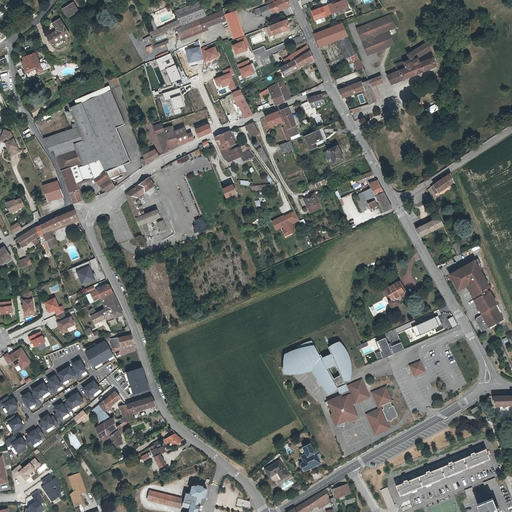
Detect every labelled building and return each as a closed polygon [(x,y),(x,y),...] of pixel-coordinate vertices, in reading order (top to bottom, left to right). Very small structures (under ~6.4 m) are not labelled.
[(268,3),(269,5),(272,13),(279,10),(275,0),(268,3)] [(274,0),(275,0),(279,10),(291,5),(288,0),(274,0)] [(347,0),(342,0),(312,11),(316,23),(351,10),(347,0)] [(207,18),(206,17),(201,2),(175,12),(180,21),(183,26),(183,27),(207,18)] [(77,12),(73,5),(64,10),(68,17),(77,12)] [(261,8),(263,12),(265,16),(272,13),(269,5),(261,8)] [(202,30),(226,20),(227,20),(226,16),(224,11),(207,18),(183,27),(177,29),(179,33),(181,38),(202,30)] [(237,12),(226,16),(227,20),(226,20),(233,39),(244,35),(237,12)] [(387,30),(390,28),(386,18),(362,28),(364,35),(368,33),(369,37),(366,38),(362,40),(368,54),(386,46),(381,36),(385,35),(383,31),(387,30)] [(53,24),(57,31),(48,37),(53,45),(70,34),(60,19),(53,24)] [(292,29),(288,19),(287,20),(270,26),(274,35),(274,36),(292,29)] [(168,27),(170,31),(177,28),(183,26),(180,21),(177,22),(177,21),(172,24),(168,27)] [(317,41),(318,42),(332,37),(346,31),(345,29),(342,24),(330,28),(314,34),(317,41)] [(274,35),(270,26),(265,28),(269,37),(274,35)] [(364,35),(362,28),(358,29),(362,40),(366,38),(369,37),(368,33),(364,35)] [(155,32),(156,34),(154,36),(154,37),(164,33),(161,29),(155,32)] [(393,44),(387,30),(383,31),(385,35),(381,36),(386,46),(393,44)] [(348,36),(346,31),(332,37),(318,42),(320,47),(334,41),(348,36)] [(247,50),(246,48),(249,47),(245,36),(237,39),(239,43),(232,46),(236,55),(247,50)] [(340,40),(345,52),(354,48),(350,40),(348,36),(340,40)] [(148,51),(169,42),(167,39),(146,47),(148,51)] [(417,58),(431,50),(427,43),(425,44),(420,47),(418,48),(410,53),(415,59),(417,58)] [(200,46),(186,50),(189,63),(203,59),(201,49),(200,46)] [(207,46),(201,49),(203,59),(204,62),(219,56),(215,47),(208,50),(207,46)] [(284,60),(287,65),(294,61),(310,51),(308,46),(284,60)] [(314,60),(310,51),(294,61),(287,65),(281,68),(285,77),(314,60)] [(23,58),(24,61),(28,69),(35,66),(36,68),(38,72),(49,68),(45,60),(39,62),(36,53),(23,58)] [(412,61),(411,62),(413,66),(420,63),(417,58),(415,59),(410,53),(408,54),(412,61)] [(170,54),(156,60),(167,85),(181,79),(170,54)] [(396,66),(398,71),(388,75),(392,84),(403,80),(416,75),(437,66),(433,58),(420,63),(413,66),(411,62),(410,60),(405,62),(405,61),(396,65),(396,66)] [(249,60),(238,65),(243,78),(254,73),(249,60)] [(26,72),(36,68),(35,66),(28,69),(24,61),(22,62),(26,72)] [(223,71),(225,75),(215,79),(218,86),(222,84),(223,87),(229,85),(231,89),(235,87),(230,76),(233,74),(231,68),(223,71)] [(376,102),(376,100),(371,87),(376,85),(384,82),(381,76),(368,80),(362,83),(365,89),(365,91),(370,104),(376,102)] [(353,94),(365,89),(362,83),(362,81),(339,90),(340,94),(342,98),(353,94)] [(271,93),(280,87),(278,82),(275,84),(273,86),(269,88),(271,93)] [(281,89),(283,96),(289,94),(286,85),(280,87),(281,89)] [(371,87),(376,100),(382,98),(376,85),(371,87)] [(281,89),(280,87),(271,93),(276,105),(285,101),(283,96),(281,89)] [(166,100),(170,99),(175,114),(181,112),(180,108),(185,106),(179,88),(163,94),(166,100)] [(247,102),(242,89),(238,91),(236,92),(232,93),(237,103),(238,106),(240,107),(245,117),(246,118),(253,114),(252,111),(247,102)] [(71,110),(78,128),(44,139),(46,143),(51,151),(55,150),(74,204),(83,201),(76,182),(82,180),(83,181),(93,177),(98,185),(102,183),(108,192),(113,188),(106,172),(112,169),(130,162),(117,128),(125,125),(111,90),(87,100),(70,107),(71,110)] [(312,111),(312,109),(325,105),(322,100),(321,94),(306,99),(307,102),(302,104),(306,114),(312,111)] [(368,104),(366,99),(358,103),(360,108),(368,104)] [(426,108),(428,113),(438,109),(435,104),(426,108)] [(280,110),(289,132),(298,129),(288,106),(280,110)] [(231,107),(220,112),(223,118),(234,113),(231,107)] [(270,127),(279,123),(283,122),(279,110),(265,116),(270,127)] [(251,137),(256,135),(259,134),(253,122),(249,124),(246,125),(251,137)] [(163,129),(162,124),(155,126),(157,135),(164,132),(170,150),(180,146),(174,131),(172,126),(163,129)] [(208,124),(196,129),(199,137),(211,132),(208,124)] [(187,134),(185,127),(174,131),(180,146),(189,142),(194,139),(192,132),(187,134)] [(4,129),(2,136),(3,137),(2,141),(6,142),(11,154),(20,150),(11,131),(4,129)] [(291,137),(300,134),(298,129),(289,132),(291,137)] [(329,141),(325,133),(321,134),(319,129),(316,131),(305,137),(311,149),(329,141)] [(215,138),(216,140),(220,138),(223,144),(229,142),(230,146),(234,144),(230,131),(219,135),(215,138)] [(164,132),(157,135),(165,153),(170,150),(164,132)] [(216,140),(220,150),(230,146),(229,142),(223,144),(220,138),(216,140)] [(291,141),(279,146),(283,154),(294,149),(291,141)] [(242,152),(240,146),(237,148),(236,148),(234,144),(230,146),(220,150),(225,159),(229,162),(240,157),(242,162),(254,155),(248,149),(242,152)] [(343,158),(336,144),(325,149),(332,163),(343,158)] [(145,158),(148,165),(161,156),(157,148),(146,154),(145,153),(144,154),(145,158)] [(263,148),(259,150),(265,161),(268,159),(263,148)] [(179,159),(182,164),(188,161),(186,156),(179,159)] [(371,171),(356,177),(358,181),(373,175),(372,173),(371,171)] [(449,173),(433,183),(438,191),(454,181),(449,173)] [(150,232),(146,223),(149,222),(149,223),(157,219),(157,218),(162,216),(159,209),(146,214),(139,197),(156,184),(151,176),(127,193),(144,234),(150,232)] [(383,191),(377,179),(368,183),(370,188),(375,195),(383,191)] [(49,202),(64,197),(58,181),(44,186),(43,186),(48,202),(49,202)] [(235,184),(224,188),(228,198),(239,193),(235,184)] [(393,208),(383,191),(375,195),(370,188),(361,192),(370,209),(377,205),(382,214),(393,208)] [(315,192),(303,197),(310,214),(322,208),(315,192)] [(11,212),(25,206),(21,198),(15,201),(15,200),(6,203),(11,212)] [(75,210),(41,225),(44,234),(47,241),(53,239),(50,231),(79,218),(75,210)] [(295,210),(272,220),(276,230),(282,228),(286,236),(297,231),(293,223),(299,221),(295,210)] [(192,220),(197,233),(208,229),(202,216),(192,220)] [(439,216),(427,222),(431,231),(436,229),(439,237),(445,234),(448,241),(451,240),(439,216)] [(80,220),(79,218),(50,231),(53,239),(47,241),(51,250),(58,246),(53,232),(80,220)] [(163,219),(156,222),(160,230),(166,228),(163,219)] [(431,231),(427,222),(414,228),(419,237),(431,231)] [(13,233),(22,228),(18,223),(10,227),(13,232),(13,233)] [(41,236),(44,234),(41,225),(36,227),(40,235),(41,236)] [(23,247),(40,235),(36,227),(35,227),(17,238),(23,247)] [(456,242),(453,244),(458,254),(461,252),(456,242)] [(0,265),(2,264),(0,260),(9,254),(4,247),(0,249),(0,265)] [(11,258),(9,254),(0,260),(2,264),(11,258)] [(28,266),(25,259),(18,262),(21,269),(28,266)] [(476,322),(476,323),(481,332),(489,328),(488,327),(492,325),(502,319),(494,305),(497,304),(485,282),(488,280),(486,276),(484,277),(481,270),(475,261),(450,274),(451,275),(459,290),(468,285),(474,295),(472,296),(482,315),(477,318),(476,319),(476,320),(475,321),(476,322)] [(89,263),(75,269),(82,286),(96,280),(89,263)] [(407,294),(399,279),(383,287),(390,299),(387,301),(391,308),(400,303),(397,299),(407,294)] [(95,301),(102,298),(113,292),(109,284),(91,293),(95,301)] [(30,300),(29,292),(23,295),(24,301),(22,301),(24,314),(33,313),(32,300),(30,300)] [(113,314),(121,310),(113,292),(102,298),(107,309),(110,308),(113,314)] [(55,310),(57,315),(63,312),(64,312),(62,306),(60,307),(56,298),(45,302),(50,312),(55,310)] [(13,312),(11,300),(0,301),(0,306),(1,307),(2,314),(13,312)] [(95,308),(89,311),(95,324),(97,323),(98,326),(102,324),(101,321),(105,319),(105,318),(113,315),(113,314),(110,308),(107,309),(97,314),(95,308)] [(113,315),(116,319),(124,314),(121,310),(113,314),(113,315)] [(66,317),(63,312),(57,315),(56,315),(59,324),(58,325),(61,330),(75,324),(70,315),(66,317)] [(438,315),(412,327),(416,337),(442,325),(438,315)] [(453,317),(448,319),(452,327),(457,325),(453,317)] [(31,341),(32,341),(35,347),(46,342),(41,332),(29,337),(31,341)] [(133,344),(131,334),(118,337),(120,347),(133,344)] [(87,338),(78,343),(82,349),(86,347),(84,343),(89,341),(87,338)] [(386,338),(378,342),(382,351),(375,354),(378,360),(404,349),(401,343),(390,348),(386,338)] [(104,339),(84,350),(93,366),(112,355),(104,339)] [(323,385),(325,385),(328,392),(337,388),(334,383),(336,382),(337,385),(344,382),(343,379),(345,379),(345,380),(351,377),(349,373),(350,372),(350,368),(351,367),(348,359),(350,358),(346,349),(344,350),(340,342),(329,347),(331,353),(323,357),(318,350),(316,351),(311,340),(299,345),(296,348),(292,349),(285,353),(283,354),(281,361),(281,374),(296,374),(313,370),(315,369),(318,378),(320,377),(323,385)] [(10,356),(8,353),(3,356),(8,364),(13,361),(15,364),(18,362),(19,364),(22,369),(31,363),(22,348),(10,356)] [(80,360),(72,365),(78,376),(86,371),(80,360)] [(424,372),(420,361),(409,365),(414,377),(424,372)] [(69,366),(58,373),(63,382),(74,376),(69,366)] [(148,388),(141,367),(127,371),(133,392),(148,388)] [(55,373),(45,380),(53,392),(63,385),(55,373)] [(82,389),(89,397),(101,389),(94,379),(82,389)] [(345,381),(345,380),(345,379),(343,379),(344,382),(337,385),(336,382),(334,383),(337,388),(338,391),(339,394),(341,395),(342,398),(348,395),(351,394),(350,392),(346,384),(345,381)] [(370,397),(362,379),(348,385),(356,403),(370,397)] [(43,381),(20,396),(28,407),(34,403),(36,405),(40,402),(38,398),(50,391),(43,381)] [(379,408),(383,406),(383,405),(391,402),(392,401),(391,399),(390,401),(382,404),(379,403),(375,395),(376,392),(385,389),(386,389),(385,386),(372,392),(379,408)] [(390,401),(391,399),(386,389),(385,389),(376,392),(375,395),(379,403),(382,404),(390,401)] [(104,401),(109,407),(121,398),(115,391),(104,401)] [(78,392),(65,400),(72,409),(83,401),(78,392)] [(12,395),(2,402),(9,414),(17,409),(15,406),(18,405),(12,395)] [(336,400),(329,403),(334,413),(338,423),(348,419),(357,415),(352,404),(348,395),(342,398),(341,395),(335,397),(336,400)] [(494,406),(511,405),(511,395),(493,396),(494,406)] [(152,396),(127,404),(130,412),(155,404),(152,396)] [(105,410),(109,407),(104,401),(93,410),(104,423),(111,419),(105,410)] [(52,409),(59,419),(71,410),(66,403),(63,405),(61,402),(52,409)] [(382,409),(388,420),(389,420),(390,421),(392,420),(393,418),(397,417),(398,415),(394,406),(392,405),(391,402),(383,405),(383,406),(384,408),(382,409)] [(122,411),(124,417),(124,418),(131,415),(130,412),(127,404),(119,407),(121,411),(122,411)] [(391,428),(388,420),(382,409),(382,407),(366,414),(375,435),(391,428)] [(78,424),(88,416),(82,409),(72,417),(78,424)] [(17,414),(7,420),(14,432),(22,428),(20,424),(23,423),(17,414)] [(38,420),(45,430),(57,422),(52,415),(49,417),(48,414),(38,420)] [(132,420),(131,415),(124,418),(124,417),(121,418),(123,422),(123,424),(132,420)] [(101,439),(102,439),(105,436),(118,427),(114,417),(111,419),(104,423),(96,428),(101,439)] [(105,436),(107,441),(111,438),(117,448),(123,444),(119,434),(124,433),(121,425),(118,427),(105,436)] [(26,434),(33,444),(45,436),(40,428),(37,430),(35,428),(26,434)] [(313,442),(306,430),(304,431),(311,443),(313,442)] [(167,444),(169,441),(175,447),(183,439),(180,437),(175,433),(163,440),(167,444)] [(21,435),(10,442),(18,454),(25,449),(24,446),(26,444),(21,435)] [(155,444),(150,447),(151,449),(160,467),(161,467),(162,468),(165,466),(164,465),(165,464),(155,444)] [(305,463),(300,465),(303,471),(319,463),(314,451),(313,451),(310,444),(304,447),(307,454),(302,457),(305,463)] [(403,479),(404,482),(396,485),(400,496),(490,459),(486,449),(475,453),(474,452),(473,452),(473,451),(470,452),(471,455),(453,462),(452,461),(451,461),(450,460),(448,461),(449,464),(430,471),(429,470),(428,470),(428,469),(425,470),(426,473),(408,480),(407,479),(406,479),(405,478),(403,479)] [(20,464),(11,472),(13,480),(20,474),(26,482),(30,477),(29,474),(41,464),(35,458),(23,468),(20,464)] [(266,470),(270,477),(278,473),(282,479),(288,475),(280,461),(266,470)] [(79,474),(69,477),(74,492),(70,495),(74,507),(83,503),(80,495),(85,490),(79,474)] [(45,485),(42,487),(52,501),(54,499),(55,500),(61,496),(59,493),(63,491),(60,487),(61,487),(55,478),(52,480),(49,476),(42,481),(45,485)] [(485,482),(474,487),(477,496),(489,491),(485,482)] [(351,493),(348,484),(335,489),(338,497),(351,493)] [(186,493),(184,499),(182,506),(190,508),(190,509),(189,511),(197,511),(198,510),(199,511),(201,505),(200,505),(202,497),(204,498),(207,488),(194,485),(191,494),(186,493)] [(388,488),(381,491),(387,508),(395,506),(388,488)] [(471,488),(460,493),(463,502),(475,497),(471,488)] [(45,501),(38,490),(31,495),(37,503),(35,504),(33,504),(29,506),(28,509),(26,509),(24,511),(40,511),(43,510),(39,504),(45,501)] [(184,508),(190,509),(190,508),(182,506),(184,499),(163,494),(149,490),(147,499),(161,503),(184,509),(184,508)] [(307,511),(317,506),(329,500),(325,491),(287,511),(307,511)] [(106,502),(103,494),(95,496),(98,504),(106,502)] [(345,500),(347,505),(356,501),(355,497),(345,500)] [(238,498),(236,505),(250,508),(250,501),(238,498)] [(330,501),(329,500),(317,506),(318,508),(330,501)] [(494,509),(491,500),(475,506),(477,511),(498,511),(497,508),(494,509)]
